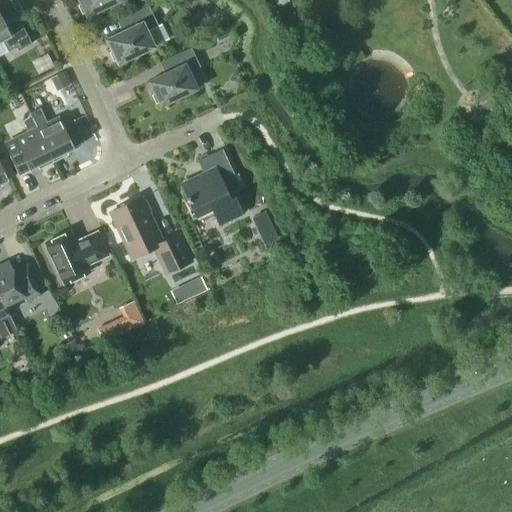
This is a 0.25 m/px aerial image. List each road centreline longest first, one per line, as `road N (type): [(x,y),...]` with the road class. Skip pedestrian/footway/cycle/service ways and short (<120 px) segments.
road 1 (secondary): [(188,511),(511,366)]
road 2 (residential): [(124,160),(41,0)]
road 3 (residential): [(0,222),(124,160)]
